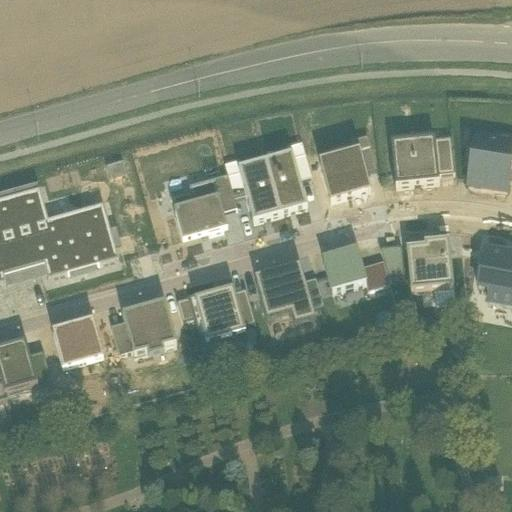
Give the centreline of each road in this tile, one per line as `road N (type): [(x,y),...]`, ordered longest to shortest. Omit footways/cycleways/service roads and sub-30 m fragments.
road 1 (residential): [(511,224),(434,216),(354,228),(0,332)]
road 2 (residential): [(511,44),(422,40),(338,48),(0,134)]
